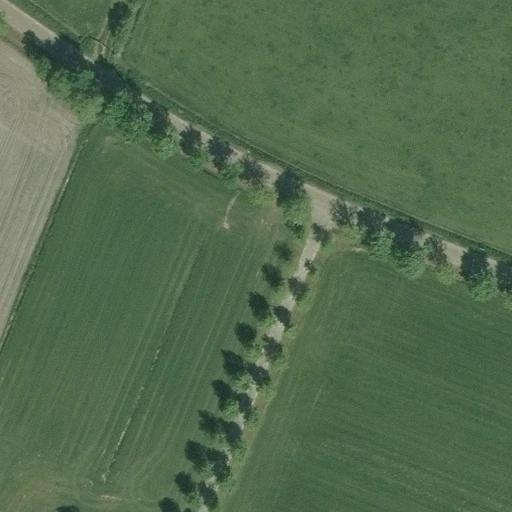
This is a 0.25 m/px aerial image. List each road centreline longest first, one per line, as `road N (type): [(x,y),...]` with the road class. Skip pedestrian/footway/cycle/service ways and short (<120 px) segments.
road 1 (unclassified): [(511,276),(294,189),(187,128),(1,0)]
road 2 (unknown): [(200,511),(327,202)]
